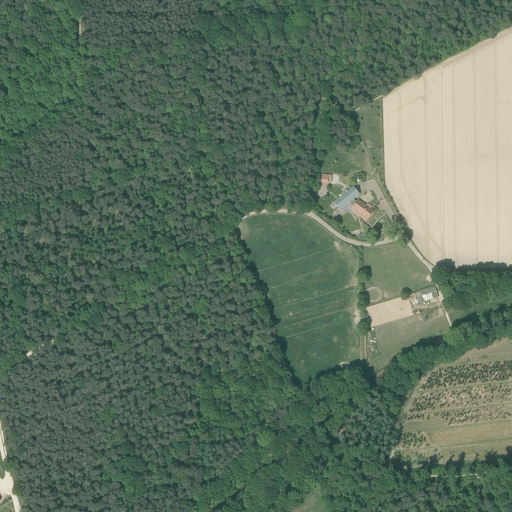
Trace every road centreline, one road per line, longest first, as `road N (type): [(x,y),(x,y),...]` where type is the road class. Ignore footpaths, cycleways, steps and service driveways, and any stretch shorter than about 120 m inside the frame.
road 1 (track): [(0,371),(236,223)]
road 2 (unclassified): [(511,272),(436,269),(404,240),(347,241),(307,213)]
road 3 (unclassified): [(307,213),(322,97),(307,80),(305,0)]
road 4 (track): [(511,29),(351,113),(322,97)]
road 5 (track): [(0,219),(201,157)]
road 6 (track): [(240,218),(201,157),(201,48)]
road 7 (track): [(288,378),(232,226)]
road 8 (track): [(387,389),(405,363),(452,340),(431,267)]
road 9 (track): [(78,50),(83,178),(76,191)]
